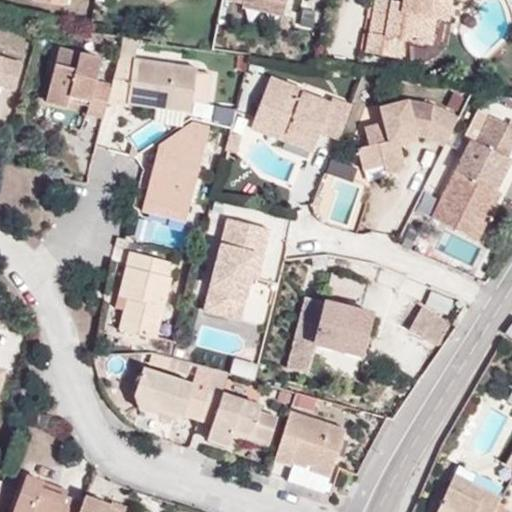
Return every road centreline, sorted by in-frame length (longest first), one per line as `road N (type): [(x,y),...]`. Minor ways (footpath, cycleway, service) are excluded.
road 1 (residential): [(267,511),(137,461),(67,363),(44,270)]
road 2 (tertiary): [(499,302),(403,451),(378,511)]
road 3 (residential): [(499,302),(363,242),(315,236)]
